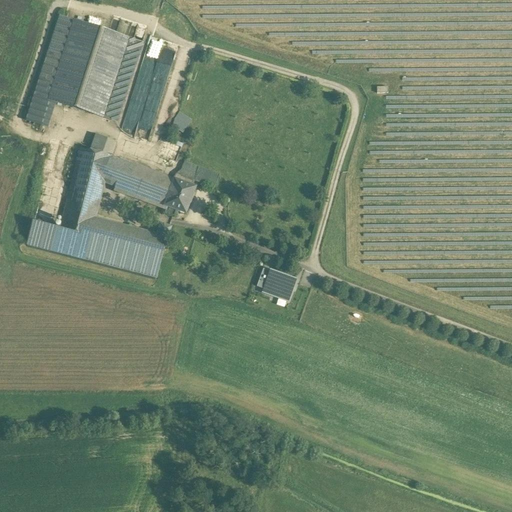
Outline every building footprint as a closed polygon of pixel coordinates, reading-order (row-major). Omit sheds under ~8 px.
[(60,17),(27,120),(45,126),(54,101),(49,100),(75,22),(60,17)] [(142,44),(75,22),(49,100),(54,101),(117,122),(142,44)] [(147,45),(122,129),(134,136),(161,50),(147,45)] [(161,50),(134,136),(148,140),(175,54),(161,50)] [(175,54),(148,140),(158,141),(160,139),(168,142),(174,124),(173,124),(175,120),(175,119),(195,55),(175,54)] [(190,120),(179,113),(175,119),(174,124),(176,126),(174,127),(181,132),(190,120)] [(110,141),(95,135),(90,151),(111,156),(115,142),(110,141)] [(80,148),(59,231),(90,239),(95,222),(111,156),(90,151),(80,148)] [(173,179),(120,159),(117,167),(118,171),(115,179),(117,180),(113,191),(125,195),(155,206),(156,204),(163,206),(173,179)] [(219,175),(198,167),(193,181),(214,189),(219,175)] [(196,187),(174,179),(173,179),(163,206),(167,208),(165,213),(173,216),(175,212),(178,211),(186,214),(190,204),(194,195),(193,194),(196,187)] [(155,238),(95,222),(90,239),(161,258),(164,245),(165,245),(166,240),(155,238)] [(171,227),(163,224),(160,225),(155,238),(166,240),(171,227)] [(90,239),(59,231),(59,232),(32,225),(27,244),(144,274),(156,278),(161,258),(90,239)] [(263,290),(270,271),(263,269),(256,287),(263,290)] [(289,299),(295,281),(270,271),(263,290),(289,299)]
